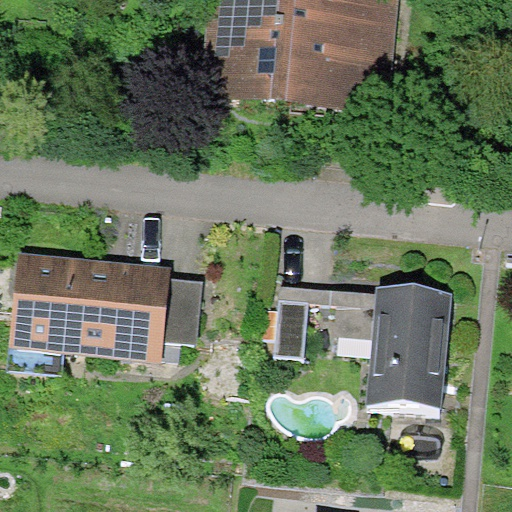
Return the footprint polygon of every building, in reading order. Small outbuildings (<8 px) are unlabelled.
[(350,112),(353,82),(395,86),(402,0),(208,0),(200,98),(350,112)] [(10,347),(162,362),(165,339),(170,277),(172,265),(19,251),(10,347)] [(202,280),(170,277),(165,339),(197,342),(202,280)] [(372,340),(376,294),(281,286),(275,356),(304,359),(309,303),(338,306),(335,337),(372,340)] [(372,340),(367,403),(443,409),(452,294),(377,288),(376,294),(372,340)]
